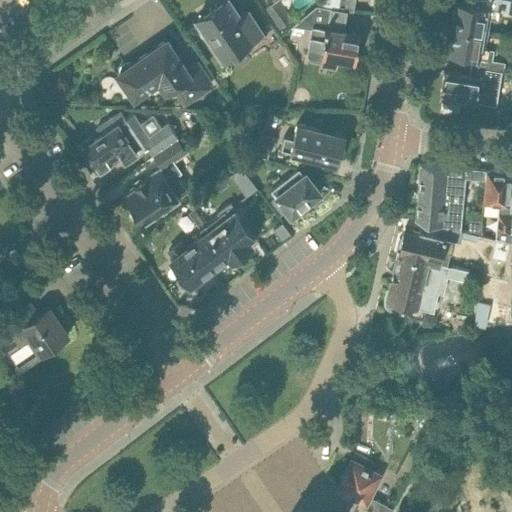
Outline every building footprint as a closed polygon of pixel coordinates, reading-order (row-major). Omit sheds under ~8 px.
[(201,23),(199,25),(199,28),(198,30),(200,33),(201,35),(204,37),(207,38),(211,37),(223,55),(239,44),(244,51),(265,37),(247,9),(239,14),(229,0),(220,0),(197,16),(201,23)] [(276,0),(266,7),(280,27),(292,19),(278,0),(276,0)] [(322,0),(321,5),(351,10),(352,0),(322,0)] [(454,1),(450,26),(488,32),(490,18),(498,19),(499,11),(509,13),(509,12),(511,12),(511,0),(470,0),(470,3),(454,1)] [(309,36),(306,54),(310,59),(320,61),(336,64),(337,58),(355,60),(360,32),(343,30),(346,11),(347,10),(316,5),(311,32),(310,36),(309,36)] [(485,47),(488,32),(450,26),(446,52),(472,56),(470,65),(485,67),(500,70),(503,70),(504,61),(492,59),(494,49),(485,47)] [(134,97),(158,80),(165,92),(174,86),(184,102),(212,82),(197,60),(186,68),(166,38),(136,58),(134,63),(132,62),(130,61),(127,61),(124,62),(122,64),(120,66),(119,69),(119,71),(119,74),(120,76),(134,97)] [(443,69),(439,95),(495,104),(500,70),(485,67),(470,65),(469,73),(443,69)] [(101,135),(81,148),(96,171),(122,154),(125,158),(135,151),(136,151),(133,147),(135,145),(139,151),(147,146),(153,155),(177,138),(167,122),(148,135),(130,108),(115,119),(112,114),(95,126),(101,135)] [(344,134),(324,129),(296,122),(292,137),(283,134),(280,148),(337,162),(344,134)] [(262,133),(259,144),(273,147),(275,136),(262,133)] [(182,171),(174,159),(186,151),(177,138),(153,155),(161,166),(131,187),(132,188),(124,194),(131,205),(129,208),(134,215),(138,214),(142,221),(144,219),(187,189),(177,174),(182,171)] [(486,171),(485,171),(485,168),(419,163),(419,164),(420,164),(415,218),(414,218),(414,219),(423,221),(460,229),(464,176),(486,179),(486,171)] [(239,168),(228,177),(236,186),(247,178),(239,168)] [(303,173),(299,168),(271,190),(276,196),(271,200),(281,213),(286,209),(290,215),(292,213),(293,215),(303,208),(301,206),(320,191),(305,172),(303,173)] [(498,230),(496,230),(495,238),(511,241),(511,209),(510,210),(511,193),(509,193),(511,172),(499,171),(497,170),(492,169),(489,171),(486,170),(486,171),(486,179),(484,203),(500,204),(498,230)] [(205,224),(206,223),(189,200),(174,210),(180,219),(188,213),(200,228),(199,228),(202,233),(184,247),(179,241),(168,249),(173,256),(170,258),(181,271),(178,276),(178,280),(181,284),(186,286),(190,284),(198,279),(200,278),(199,277),(227,255),(231,260),(232,259),(209,228),(205,224)] [(221,219),(209,228),(232,259),(252,244),(246,235),(250,232),(238,216),(233,210),(230,205),(224,209),(218,214),(221,219)] [(469,218),(468,231),(480,232),(481,218),(469,218)] [(399,237),(396,248),(398,249),(398,252),(438,262),(446,263),(449,249),(452,239),(453,234),(475,239),(477,234),(468,232),(462,230),(460,229),(423,221),(421,231),(404,227),(401,238),(399,237)] [(388,288),(385,298),(386,303),(389,307),(394,309),(399,306),(401,302),(416,306),(417,304),(428,307),(432,290),(437,292),(441,274),(471,281),(474,270),(446,263),(438,262),(398,252),(389,287),(387,287),(387,288),(388,288)] [(476,300),(474,324),(483,327),(489,304),(476,300)] [(29,302),(0,321),(0,346),(5,353),(29,336),(40,352),(47,348),(49,351),(50,350),(48,347),(68,334),(49,306),(37,314),(29,302)] [(366,444),(367,410),(359,410),(357,444),(366,444)] [(380,474),(369,469),(352,460),(338,488),(365,502),(363,506),(374,511),(390,511),(392,508),(369,496),(380,474)]
